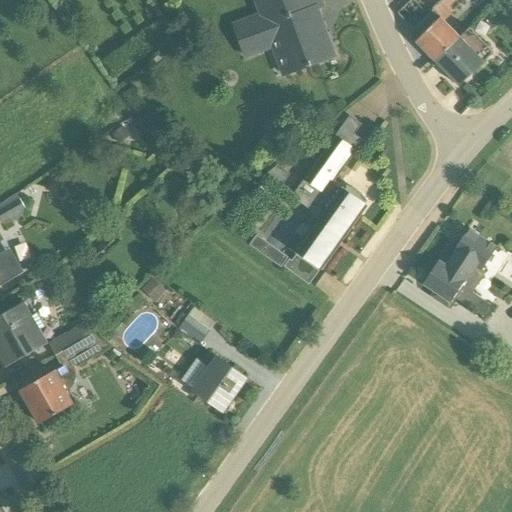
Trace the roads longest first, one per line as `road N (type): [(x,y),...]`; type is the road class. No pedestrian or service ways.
road 1 (residential): [(204,511),(467,148)]
road 2 (residential): [(373,0),(405,75),(467,148)]
